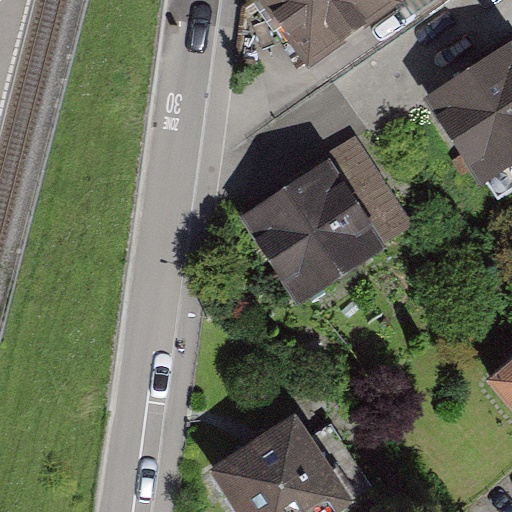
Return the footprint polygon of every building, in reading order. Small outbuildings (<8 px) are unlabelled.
[(261,0),(304,59),(387,0),(261,0)] [(511,48),(427,102),(482,189),(511,169),(511,48)] [(331,174),(242,229),(299,321),(388,266),(331,174)] [(511,368),(494,384),(511,403),(511,368)] [(215,474),(240,511),(334,511),(347,504),(293,423),(215,474)]
